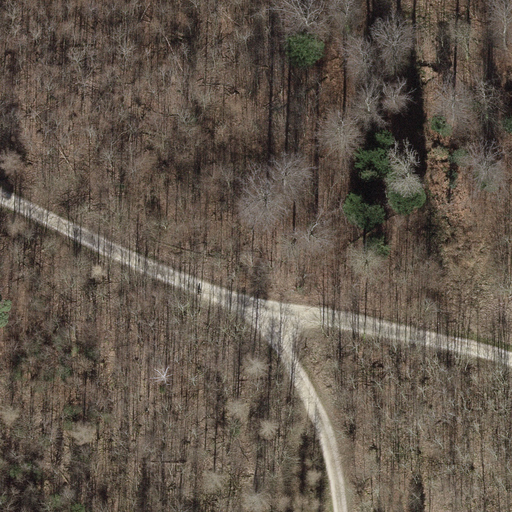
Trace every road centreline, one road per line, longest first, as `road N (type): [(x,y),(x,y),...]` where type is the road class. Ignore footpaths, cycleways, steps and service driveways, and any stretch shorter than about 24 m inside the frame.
road 1 (track): [(0,197),(134,261),(265,309)]
road 2 (track): [(265,309),(511,356)]
road 3 (track): [(340,511),(323,423),(265,309)]
